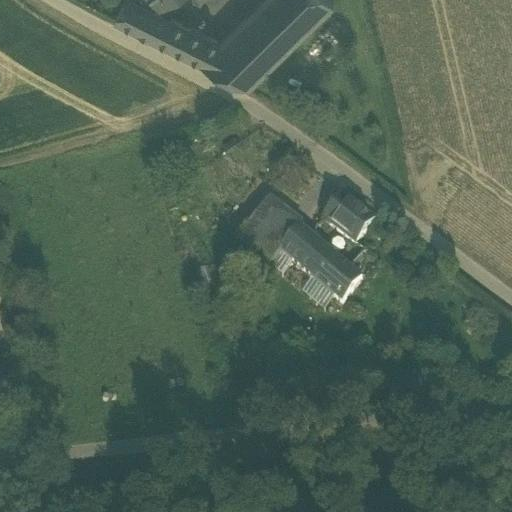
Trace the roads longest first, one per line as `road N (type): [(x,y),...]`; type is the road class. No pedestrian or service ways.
road 1 (unclassified): [(55,0),(242,98),(511,304)]
road 2 (unclassified): [(0,458),(439,407),(511,411)]
